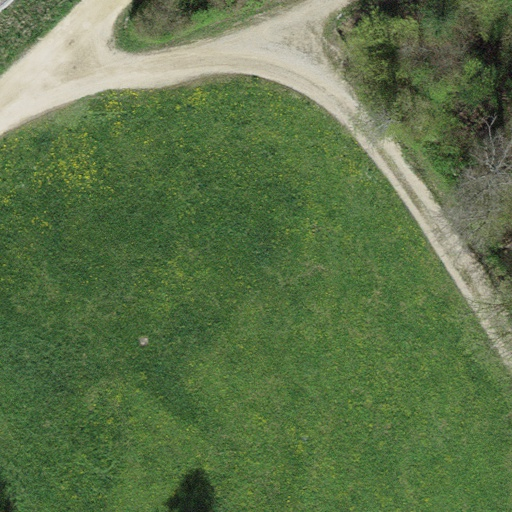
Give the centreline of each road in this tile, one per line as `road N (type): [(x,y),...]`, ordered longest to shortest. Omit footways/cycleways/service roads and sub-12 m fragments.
road 1 (track): [(286,38),(380,146),(511,352)]
road 2 (track): [(68,52),(125,75),(286,38)]
